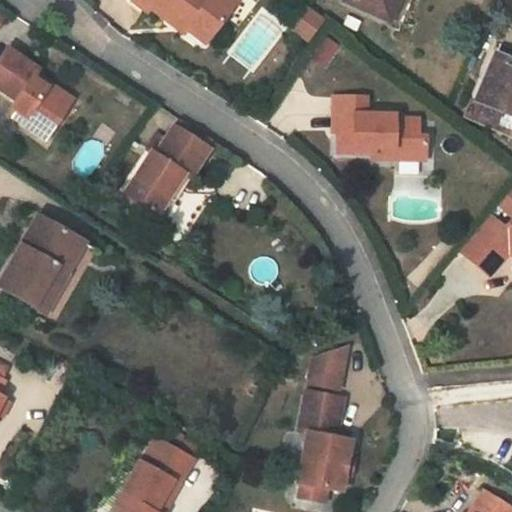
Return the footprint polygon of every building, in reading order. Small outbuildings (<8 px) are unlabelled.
[(207,41),(234,5),(227,0),(133,0),(132,2),(147,14),(150,10),(163,20),(169,12),(191,28),(207,41)] [(345,0),(345,2),(383,19),(391,0),(345,0)] [(389,21),(398,0),(391,0),(383,19),(389,21)] [(290,31),(306,41),(321,19),(305,8),(290,31)] [(169,12),(163,20),(185,35),(187,33),(191,28),(169,12)] [(207,41),(191,28),(187,33),(204,45),(207,41)] [(0,93),(14,103),(10,110),(22,118),(18,124),(45,142),(62,119),(53,113),(64,97),(48,87),(45,92),(31,83),(38,73),(7,52),(0,60),(0,93)] [(511,69),(511,61),(495,55),(475,102),(511,117),(511,71),(511,72),(511,69)] [(72,103),(64,97),(53,113),(62,119),(72,103)] [(337,157),(372,158),(372,151),(392,152),(392,164),(424,165),(425,142),(416,142),(417,123),(392,122),(392,116),(373,116),(373,118),(365,117),(365,101),(334,100),(333,136),(338,136),(337,157)] [(6,116),(18,124),(22,118),(10,110),(6,116)] [(180,122),(174,131),(204,149),(209,141),(180,122)] [(426,124),(417,123),(416,142),(425,142),(426,124)] [(204,149),(174,131),(172,129),(165,141),(154,158),(150,155),(122,199),(155,220),(167,200),(177,184),(184,188),(207,151),(204,149)] [(145,153),(150,155),(154,158),(165,141),(156,135),(145,153)] [(372,163),(392,164),(392,152),(372,151),(372,158),(372,163)] [(177,184),(167,200),(175,204),(184,188),(177,184)] [(84,245),(37,218),(0,281),(0,289),(36,309),(60,269),(67,274),(84,245)] [(474,268),(493,245),(507,256),(511,260),(511,221),(503,232),(488,219),(458,255),(474,268)] [(493,245),(474,268),(488,279),(507,256),(493,245)] [(44,314),(67,274),(60,269),(36,309),(44,314)] [(350,319),(345,305),(334,308),(339,323),(350,319)] [(348,350),(314,361),(309,386),(339,392),(348,350)] [(337,443),(345,401),(307,394),(299,434),(308,436),(304,455),(297,487),(303,488),(327,493),(341,496),(345,476),(347,464),(351,446),(337,443)] [(3,400),(0,405),(0,414),(3,416),(10,404),(3,400)] [(308,436),(299,434),(295,453),(304,455),(308,436)] [(137,467),(134,466),(107,511),(153,511),(169,484),(175,488),(191,462),(151,440),(137,467)] [(107,511),(134,466),(124,460),(96,511),(107,511)] [(356,466),(347,464),(345,476),(353,478),(356,466)] [(162,511),(175,488),(169,484),(153,511),(162,511)] [(327,493),(303,488),(300,500),(325,505),(327,493)] [(473,511),(511,511),(484,495),(473,511)]
